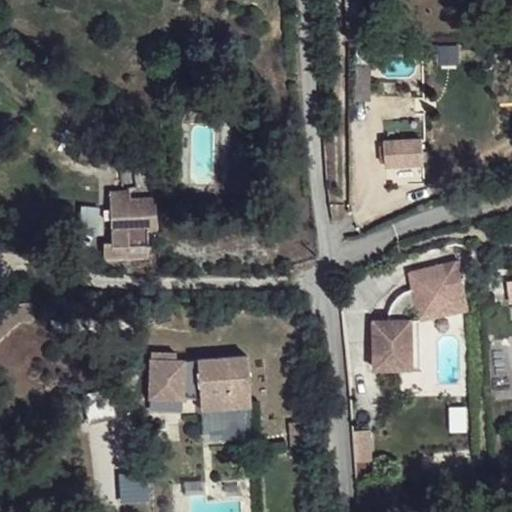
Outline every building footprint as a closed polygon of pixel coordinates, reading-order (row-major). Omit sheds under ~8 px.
[(387,143),(388,164),(419,162),(421,146),(387,143)] [(121,187),(109,187),(109,205),(102,205),(102,215),(108,215),(108,239),(100,238),(100,253),(123,253),(125,245),(144,244),(144,228),(154,228),(155,198),(129,198),(130,187),(121,187)] [(452,255),(403,265),(407,285),(402,286),(398,289),(391,296),(388,301),(386,306),(385,313),(367,314),(369,362),(392,361),(391,341),(406,341),(404,312),(398,312),(400,308),(402,304),(406,300),(409,298),(411,303),(440,297),(442,305),(460,301),(452,255)] [(440,297),(411,303),(413,312),(442,305),(440,297)] [(413,312),(404,312),(406,341),(391,341),(392,361),(414,360),(413,312)] [(172,352),(147,350),(144,396),(178,398),(179,390),(194,389),(195,409),(245,408),(244,357),(180,359),(171,359),(172,352)]
